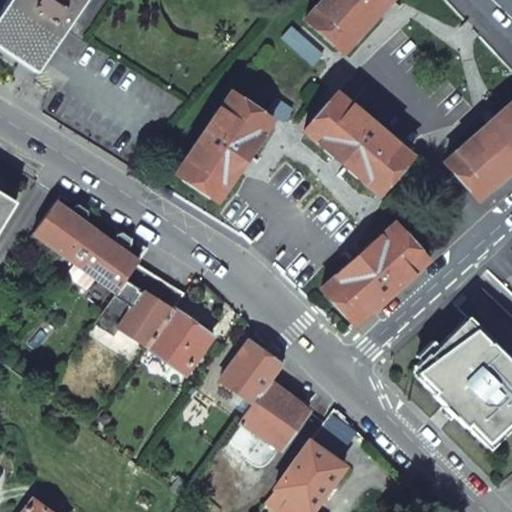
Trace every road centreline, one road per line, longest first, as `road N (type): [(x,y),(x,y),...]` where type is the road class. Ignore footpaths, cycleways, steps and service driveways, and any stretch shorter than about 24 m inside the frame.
road 1 (residential): [(338,374),(203,243),(0,118)]
road 2 (residential): [(511,216),(338,374)]
road 3 (residential): [(338,374),(479,511)]
road 4 (unknown): [(67,159),(147,4)]
